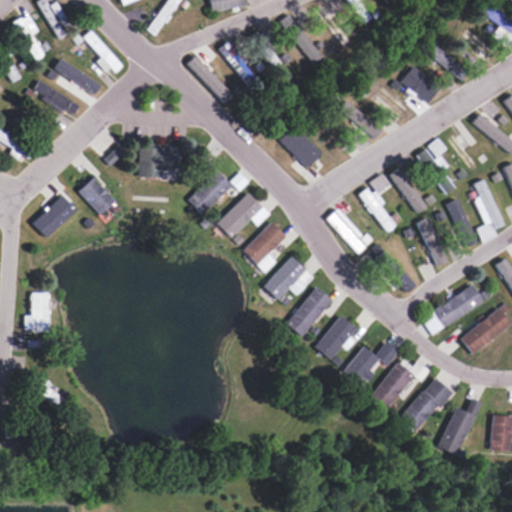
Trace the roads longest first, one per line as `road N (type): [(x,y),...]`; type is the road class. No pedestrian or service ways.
road 1 (residential): [(91,0),(426,352),(468,377),(511,377)]
road 2 (residential): [(283,0),(152,59),(12,186)]
road 3 (residential): [(296,208),(511,66)]
road 4 (residential): [(0,388),(12,186)]
road 5 (residential): [(395,312),(511,234)]
